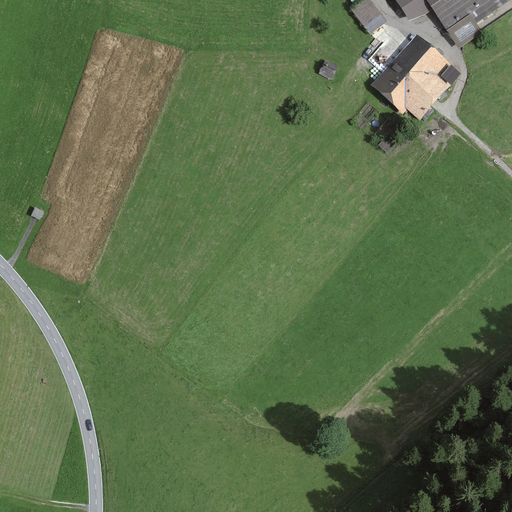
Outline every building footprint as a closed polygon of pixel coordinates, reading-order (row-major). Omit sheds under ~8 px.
[(511,0),(410,0),(424,20),(435,12),(459,49),(484,32),(479,25),(511,2),(511,0)] [(372,2),(355,12),(370,36),(387,25),(372,2)] [(453,70),(418,38),(374,87),(404,114),(407,110),(422,123),(454,88),(445,79),(453,70)] [(339,67),(326,61),(319,75),(332,81),(339,67)] [(44,212),(35,208),(31,217),(40,221),(44,212)]
